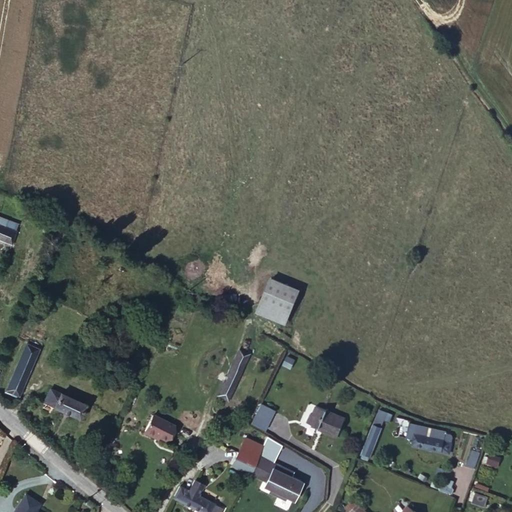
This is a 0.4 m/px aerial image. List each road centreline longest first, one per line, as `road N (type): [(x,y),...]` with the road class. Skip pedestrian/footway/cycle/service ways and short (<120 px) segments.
road 1 (track): [(511,137),(417,0)]
road 2 (tertiary): [(120,511),(0,411)]
